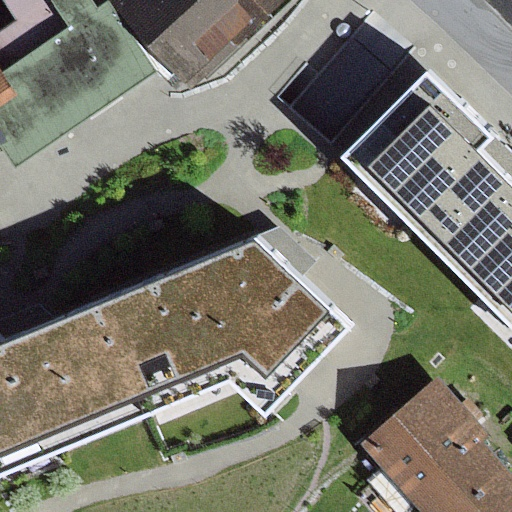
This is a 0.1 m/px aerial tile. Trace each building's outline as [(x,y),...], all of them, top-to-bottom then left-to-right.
[(52,0),(1,0),(15,21),(0,31),(0,68),(3,72),(70,28),(52,0)] [(0,127),(6,139),(0,142),(0,146),(14,169),(158,73),(109,0),(99,8),(93,0),(52,0),(70,28),(3,72),(19,95),(0,107),(0,127)] [(93,0),(99,8),(109,0),(93,0)] [(289,0),(109,0),(192,91),(289,0)] [(445,49),(350,146),(511,300),(511,140),(487,117),(501,102),(445,49)] [(0,142),(6,139),(0,127),(0,107),(19,95),(3,72),(0,68),(0,142)] [(0,346),(0,345),(0,480),(231,382),(267,416),(348,329),(255,238),(0,346)] [(439,378),(362,445),(420,511),(511,511),(511,475),(483,442),(490,436),(439,378)]
